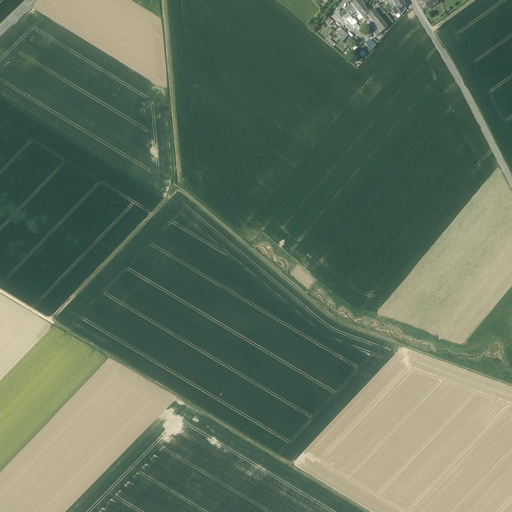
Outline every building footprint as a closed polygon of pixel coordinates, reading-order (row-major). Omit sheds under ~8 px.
[(403,2),(395,7),(398,11),(405,6),(403,2)] [(361,3),(354,8),(357,11),(364,6),(361,3)] [(351,4),(345,9),(348,13),(350,11),(354,8),(351,4)] [(364,6),(357,11),(360,15),(366,10),(364,6)] [(366,10),(360,15),(357,17),(360,21),(363,19),(367,15),(369,13),(366,10)] [(369,13),(367,15),(369,19),(376,14),(373,10),(369,13)] [(376,14),(369,19),(372,22),(379,17),(376,14)] [(379,17),(372,22),(375,26),(382,21),(379,17)] [(382,21),(375,26),(378,29),(385,24),(382,21)] [(385,24),(378,29),(381,33),(388,28),(385,24)] [(339,39),(345,33),(341,29),(335,36),(339,39)] [(343,42),(348,35),(345,33),(340,40),(343,42)] [(372,50),(376,45),(372,42),(370,40),(366,44),(372,50)]
